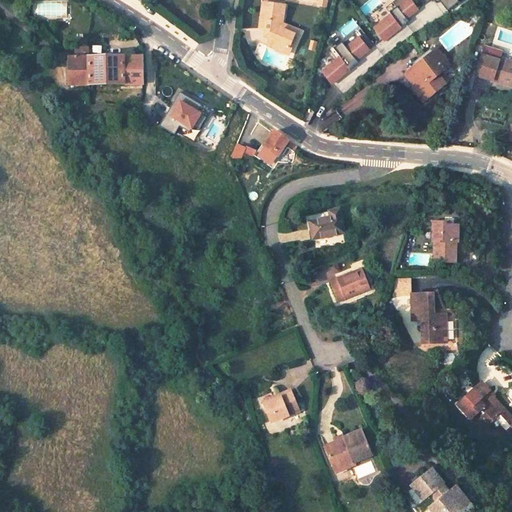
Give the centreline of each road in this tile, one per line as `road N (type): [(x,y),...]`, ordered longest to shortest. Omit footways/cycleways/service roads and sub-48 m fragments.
road 1 (track): [(147,26),(149,101),(132,111),(77,114),(72,132),(172,296),(209,378),(240,402),(281,511)]
road 2 (residential): [(342,351),(318,352),(273,237),(273,218),(297,187),(373,170),(389,153)]
road 3 (secondary): [(389,153),(311,142),(216,76)]
road 4 (secondary): [(216,76),(105,0)]
road 5 (secondary): [(511,176),(460,160),(389,153)]
